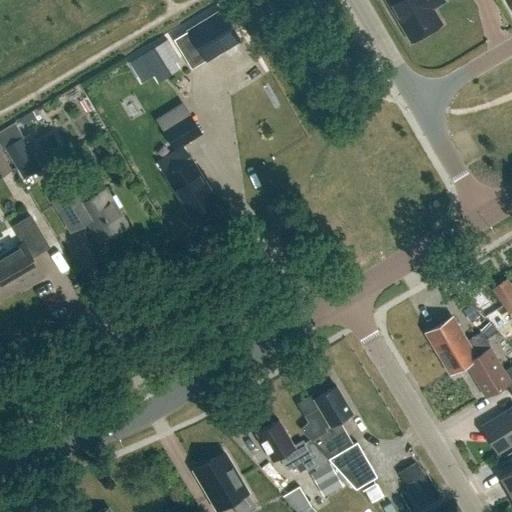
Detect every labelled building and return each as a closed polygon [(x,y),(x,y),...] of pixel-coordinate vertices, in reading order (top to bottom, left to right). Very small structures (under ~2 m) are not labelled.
[(300,0),(312,19),(321,14),(318,9),(312,0),(300,0)] [(386,0),(389,5),(411,41),(442,24),(432,8),(444,1),(443,0),(386,0)] [(221,10),(174,39),(192,68),(239,39),(221,10)] [(140,55),(129,63),(141,82),(152,75),(175,61),(178,59),(179,58),(170,43),(167,39),(140,55)] [(156,118),(163,130),(189,113),(182,102),(156,118)] [(189,113),(163,130),(175,150),(202,133),(189,113)] [(40,168),(22,136),(4,147),(22,178),(40,168)] [(0,176),(11,169),(0,150),(0,176)] [(214,202),(217,201),(192,160),(166,177),(190,217),(204,209),(207,211),(215,206),(214,202)] [(78,183),(52,199),(71,230),(88,220),(99,240),(127,224),(105,186),(86,197),(78,183)] [(22,243),(0,255),(0,294),(1,296),(29,279),(30,281),(43,274),(32,255),(49,245),(31,214),(12,225),(20,239),(22,243)] [(511,316),(511,287),(505,278),(491,288),(511,316)] [(473,304),(464,309),(470,320),(480,314),(473,304)] [(466,340),(452,316),(426,332),(450,372),(465,362),(476,356),(474,352),(478,349),(476,344),(485,339),(480,331),(466,340)] [(485,396),(510,381),(485,339),(476,344),(478,349),(474,352),(476,356),(465,362),(485,396)] [(298,427),(309,438),(331,461),(329,458),(332,457),(342,475),(356,489),(377,476),(367,461),(356,442),(339,452),(331,438),(344,431),(338,420),(351,412),(336,386),(314,399),(318,407),(303,416),(306,420),(298,427)] [(511,407),(482,426),(497,451),(511,442),(511,407)] [(309,438),(304,443),(303,440),(294,446),(278,420),(256,433),(272,460),(279,455),(287,469),(301,460),(307,470),(316,465),(318,468),(310,473),(323,496),(343,484),(329,462),(331,461),(309,438)] [(237,511),(248,511),(256,508),(247,493),(248,493),(224,452),(194,469),(218,510),(231,502),(237,511)] [(511,469),(500,476),(511,496),(511,469)] [(419,475),(403,484),(415,505),(431,495),(419,475)] [(383,496),(375,482),(363,489),(371,503),(383,496)] [(299,486),(283,494),(299,511),(310,505),(299,486)]
